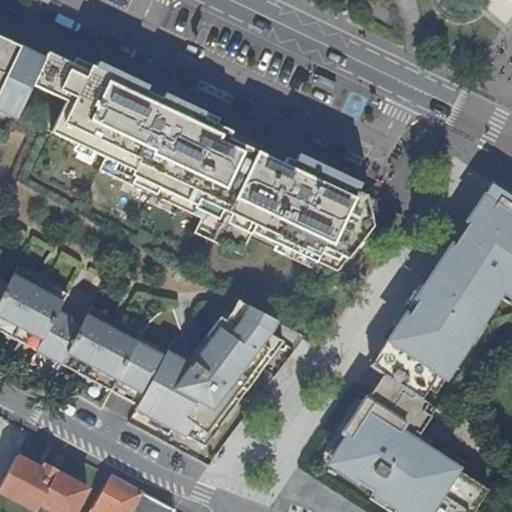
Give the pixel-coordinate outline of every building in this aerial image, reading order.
[(0,112),(16,119),(30,84),(47,45),(0,23),(0,112)] [(47,45),(30,84),(65,100),(50,132),(104,156),(98,169),(201,215),(194,230),(241,252),(252,229),(316,258),(317,256),(338,266),(378,211),(375,194),(47,45)] [(511,219),(511,196),(490,182),(465,222),(472,227),(466,236),(462,233),(390,344),(387,342),(370,368),(383,375),(382,376),(421,401),(437,375),(443,379),(451,367),(453,369),(463,352),(461,351),(471,337),(472,338),(483,321),(481,320),(502,288),(511,294),(511,296),(511,297),(511,221),(511,219)] [(0,333),(4,335),(7,329),(23,338),(20,344),(79,375),(82,369),(97,377),(94,383),(138,407),(136,411),(205,448),(283,340),(225,310),(187,362),(140,338),(142,334),(91,308),(82,325),(66,316),(62,322),(55,319),(58,312),(68,295),(17,268),(7,285),(4,292),(0,289),(0,281),(0,333)] [(66,316),(58,312),(55,319),(62,322),(66,316)] [(408,440),(413,431),(364,400),(341,436),(349,441),(335,462),(358,476),(354,481),(389,504),(388,506),(397,511),(465,511),(481,487),(408,440)] [(39,467),(13,453),(0,485),(0,492),(35,511),(40,503),(56,511),(76,511),(84,487),(53,471),(54,469),(41,462),(39,467)] [(132,511),(142,494),(106,474),(88,508),(95,511),(132,511)] [(173,511),(175,511),(142,494),(132,511),(173,511)]
